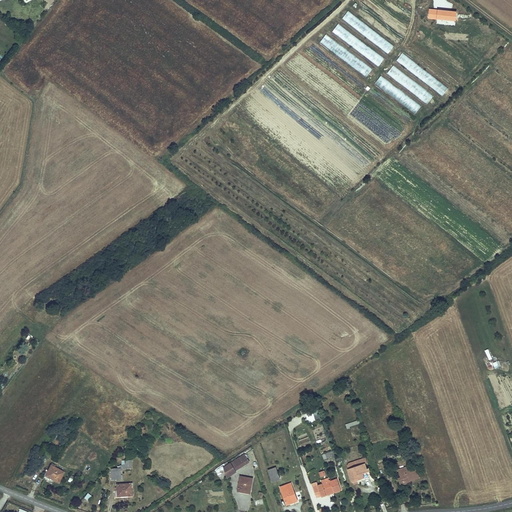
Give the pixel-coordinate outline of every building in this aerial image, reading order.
[(388,54),(394,46),(348,11),(342,19),(388,54)] [(378,66),(384,59),(338,23),(332,31),(378,66)] [(325,34),(319,43),(366,77),(373,68),(325,34)] [(449,87),(401,53),(396,62),(443,95),(449,87)] [(427,104),(434,96),(393,65),(387,74),(427,104)] [(374,85),(416,113),(422,104),(379,77),(374,85)] [(471,94),(488,108),(492,102),(490,100),(493,97),(478,85),(471,94)] [(495,369),(502,366),(499,360),(492,363),(495,369)] [(511,396),(511,391),(506,393),(503,379),(498,380),(504,405),(511,402),(511,396)] [(319,409),(305,412),(307,422),(321,419),(319,409)] [(359,420),(346,424),(347,428),(360,423),(359,420)] [(250,462),(249,461),(245,454),(230,463),(236,471),(250,462)] [(347,466),(348,469),(365,464),(367,463),(365,458),(348,463),(347,466)] [(116,466),(117,468),(119,468),(125,468),(132,468),(132,466),(132,460),(122,460),(122,465),(120,465),(120,466),(116,466)] [(223,467),(228,464),(226,461),(215,469),(219,475),(225,472),(223,467)] [(236,472),(230,463),(228,464),(223,467),(225,472),(227,478),(236,472)] [(365,464),(348,469),(352,482),(353,484),(358,483),(357,480),(364,478),(362,471),(366,469),(365,464)] [(49,474),(47,478),(59,485),(65,474),(51,467),(47,473),(49,474)] [(280,479),(276,467),(267,470),(271,482),(280,479)] [(401,473),(409,471),(408,467),(397,470),(400,479),(402,478),(401,473)] [(119,468),(117,468),(111,469),(111,479),(115,479),(121,479),(120,468),(119,468)] [(362,471),(364,478),(371,476),(368,468),(366,469),(362,471)] [(412,481),(421,478),(418,468),(409,471),(401,473),(402,478),(400,479),(398,479),(399,484),(403,483),(404,485),(409,483),(409,481),(408,479),(411,478),(412,481)] [(253,479),(240,477),(238,492),(243,493),(244,491),(251,492),(253,479)] [(342,491),(338,479),(330,482),(329,479),(322,481),(323,484),(318,486),(317,483),(312,484),(317,498),(322,496),(322,497),(326,496),(326,494),(334,491),(334,493),(342,491)] [(117,484),(117,491),(120,491),(120,497),(133,496),(132,483),(117,484)] [(280,487),(287,505),(292,503),(291,500),(296,498),(292,486),(284,489),(283,486),(280,487)]
